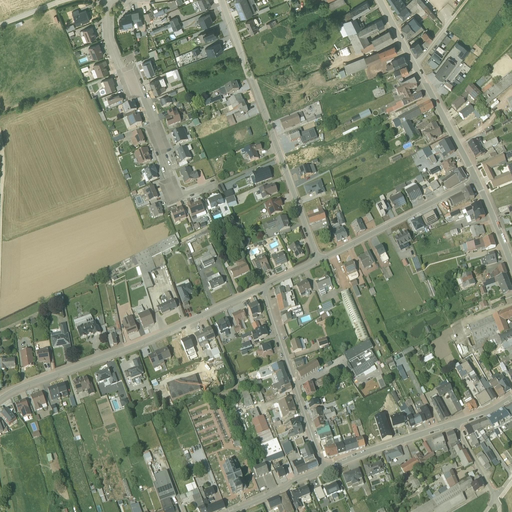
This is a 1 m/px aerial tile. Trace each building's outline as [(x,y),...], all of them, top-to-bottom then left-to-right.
[(149,10),(143,12),(146,18),(171,8),(178,5),(175,0),(170,0),(168,1),(170,6),(165,8),(165,7),(163,7),(158,9),(157,7),(153,9),(152,6),(149,8),(149,10)] [(209,0),(196,0),(200,9),(202,8),(202,9),(211,4),(209,0)] [(345,2),(344,0),(329,0),(327,1),(330,8),(345,2)] [(370,6),(366,0),(365,0),(349,10),(343,14),(346,19),(342,21),(341,20),(337,22),(343,35),(360,27),(355,15),(370,6)] [(390,0),(397,10),(405,3),(403,0),(390,0)] [(409,0),(397,12),(401,16),(403,16),(417,4),(420,8),(417,10),(421,15),(426,11),(427,12),(430,8),(422,0),(409,0)] [(242,16),(255,10),(252,1),(237,7),(240,14),(241,13),(242,16)] [(270,7),(268,4),(257,9),(259,12),(270,7)] [(77,23),(90,18),(86,8),(79,11),(78,8),(72,10),(77,23)] [(426,11),(420,17),(421,19),(424,17),(428,14),(430,17),(431,16),(433,18),(436,16),(434,14),(434,13),(430,8),(427,12),(426,11)] [(138,9),(131,11),(133,20),(136,19),(138,25),(143,24),(141,13),(139,13),(138,9)] [(119,22),(120,26),(121,28),(134,26),(131,11),(125,13),(125,14),(121,15),(122,18),(119,18),(120,22),(119,22)] [(198,17),(202,25),(213,20),(210,12),(198,17)] [(181,25),(177,15),(169,19),(174,29),(181,25)] [(245,21),(250,31),(259,28),(257,24),(258,23),(259,21),(256,16),(255,16),(254,16),(245,21)] [(403,31),(409,25),(412,23),(413,24),(417,20),(413,16),(404,23),(401,26),(403,31)] [(347,33),(352,43),(368,37),(366,34),(371,32),(371,33),(380,28),(379,27),(384,24),(381,17),(347,33)] [(277,21),(275,18),(266,22),(268,26),(274,23),(277,21)] [(413,24),(412,23),(403,31),(406,36),(410,32),(413,35),(423,27),(417,20),(413,24)] [(84,41),(97,36),(92,24),(82,28),(84,33),(81,34),(84,41)] [(209,29),(199,33),(202,41),(217,35),(216,31),(214,26),(208,28),(209,29)] [(370,41),(368,37),(352,43),(356,52),(362,49),(363,51),(372,46),(373,48),(375,47),(376,49),(394,39),(393,37),(389,29),(371,38),(372,40),(370,41)] [(432,38),(426,30),(422,33),(426,38),(420,44),(418,40),(415,41),(410,45),(415,54),(416,54),(432,38)] [(448,35),(446,33),(442,39),(446,42),(453,33),(451,31),(448,35)] [(469,49),(457,40),(455,44),(461,48),(457,53),(463,57),(469,49)] [(99,41),(88,46),(93,57),(104,53),(99,41)] [(220,41),(205,46),(208,55),(223,49),(220,41)] [(347,72),(397,51),(394,43),(344,64),(347,72)] [(444,54),(446,50),(438,44),(430,54),(431,55),(427,60),(431,62),(430,64),(433,66),(443,53),(444,54)] [(396,57),(399,65),(407,62),(403,54),(396,57)] [(455,63),(456,61),(449,56),(447,57),(435,73),(443,79),(455,63)] [(386,63),(389,70),(399,65),(396,57),(392,59),(390,60),(390,62),(388,63),(388,62),(386,63)] [(107,62),(106,58),(93,63),(94,67),(91,68),(94,75),(97,74),(98,75),(108,70),(106,63),(107,62)] [(142,62),(147,74),(155,71),(150,58),(142,62)] [(409,71),(405,63),(393,68),(395,73),(393,73),(394,76),(396,76),(397,76),(409,71)] [(172,68),(166,70),(167,74),(173,72),(175,76),(177,75),(178,78),(181,77),(177,66),(172,68)] [(338,69),(340,76),(346,73),(344,67),(338,69)] [(460,81),(464,76),(459,72),(455,76),(448,85),(447,84),(444,88),(450,94),(461,81),(460,81)] [(417,81),(414,74),(413,74),(401,80),(401,81),(397,83),(397,84),(396,85),(399,90),(417,81)] [(511,74),(491,90),(482,96),(481,97),(479,99),(486,108),(511,86),(511,74)] [(112,75),(103,78),(103,79),(101,80),(102,84),(105,83),(108,90),(116,87),(114,82),(115,81),(112,75)] [(162,76),(149,81),(154,92),(166,87),(164,83),(162,76)] [(408,93),(417,89),(414,83),(399,90),(392,94),(393,96),(396,94),(398,98),(402,96),(403,98),(409,96),(408,93)] [(236,86),(220,92),(222,98),(226,97),(227,98),(239,93),(236,86)] [(479,99),(481,97),(472,87),(465,95),(451,108),(456,113),(464,105),(463,103),(468,98),(473,104),(478,100),(479,99)] [(488,87),(480,93),(482,96),(491,90),(488,87)] [(385,96),(382,89),(372,94),(375,101),(385,96)] [(109,109),(123,103),(119,92),(104,98),(105,98),(103,99),(105,105),(103,106),(105,110),(109,109)] [(169,94),(156,99),(158,104),(160,103),(161,106),(160,106),(162,111),(176,105),(173,98),(171,99),(169,94)] [(422,100),(419,95),(412,98),(411,99),(409,96),(403,98),(404,102),(404,101),(400,102),(401,104),(395,106),(396,108),(386,113),(388,117),(422,100)] [(228,110),(229,114),(245,108),(244,104),(243,104),(241,98),(228,103),(231,109),(228,110)] [(205,104),(206,109),(222,103),(220,99),(211,102),(211,101),(205,104)] [(486,108),(479,99),(478,100),(479,102),(478,103),(479,104),(478,104),(483,110),(485,109),(486,108)] [(429,104),(417,110),(421,117),(433,111),(429,104)] [(123,118),(124,121),(136,116),(135,114),(137,113),(134,105),(122,110),(125,117),(123,118)] [(469,107),(458,116),(464,122),(472,115),(478,122),(480,120),(475,113),(474,114),(469,107)] [(234,117),(235,121),(244,117),(244,116),(247,115),(245,108),(237,111),(239,114),(234,117)] [(401,128),(421,117),(417,110),(406,115),(397,120),(397,121),(392,123),(395,131),(401,128)] [(181,125),(176,112),(167,115),(169,119),(165,120),(168,129),(181,125)] [(371,117),(368,112),(358,116),(358,117),(351,120),(353,125),(360,121),(361,121),(371,117)] [(280,124),(283,132),(284,132),(305,123),(302,114),(297,116),(280,123),(280,124)] [(490,119),(487,115),(480,120),(483,124),(490,119)] [(130,131),(142,126),(139,118),(137,119),(136,116),(127,120),(123,122),(127,131),(130,130),(130,131)] [(306,122),(307,126),(321,120),(320,117),(316,118),(315,118),(314,118),(306,122)] [(232,118),(226,120),(230,129),(236,126),(232,118)] [(438,123),(436,119),(427,123),(426,123),(426,124),(419,127),(414,131),(413,131),(409,124),(401,128),(410,144),(421,139),(417,132),(438,123)] [(505,121),(500,124),(502,128),(511,123),(511,120),(507,123),(505,121)] [(437,128),(435,124),(426,129),(427,131),(422,134),(427,145),(428,145),(435,141),(435,140),(441,136),(437,128)] [(358,131),(357,129),(355,130),(342,136),(343,138),(356,132),(358,131)] [(493,133),(490,129),(483,133),(486,137),(493,133)] [(183,131),(171,136),(176,148),(188,143),(191,142),(190,139),(187,140),(183,131)] [(288,137),(291,144),(301,140),(303,146),(317,140),(313,131),(302,135),(300,131),(297,132),(292,133),(293,135),(288,137)] [(131,142),(134,150),(145,145),(141,133),(132,137),(133,141),(131,142)] [(479,140),(467,147),(471,154),(483,148),(479,140)] [(498,146),(496,141),(471,154),(474,160),(480,157),(480,159),(485,156),(484,153),(486,152),(498,146)] [(426,161),(451,148),(448,142),(438,147),(434,149),(435,151),(434,152),(431,153),(428,149),(422,152),(426,161)] [(262,152),(260,147),(243,152),(247,161),(249,160),(251,165),(258,162),(256,155),(262,152)] [(446,158),(454,154),(451,148),(443,152),(445,156),(437,159),(439,162),(442,161),(441,160),(442,159),(443,160),(446,158)] [(190,162),(191,162),(188,154),(192,153),(190,149),(187,150),(186,150),(177,154),(179,159),(178,160),(179,162),(176,163),(177,167),(178,167),(180,171),(188,167),(187,165),(191,164),(190,162)] [(151,159),(147,150),(134,155),(139,168),(151,164),(149,159),(151,159)] [(422,162),(426,160),(422,152),(407,159),(409,162),(419,157),(422,162)] [(511,169),(508,162),(507,162),(506,162),(502,156),(490,162),(490,161),(481,166),(480,166),(493,190),(511,183),(511,169)] [(428,160),(432,167),(436,164),(433,158),(428,160)] [(454,164),(453,165),(451,161),(440,167),(445,176),(455,170),(454,167),(455,166),(454,164)] [(304,180),(313,176),(310,168),(309,168),(309,169),(305,170),(299,172),(300,176),(299,176),(299,177),(300,180),(301,181),(303,180),(303,181),(304,180)] [(158,176),(154,169),(141,174),(146,186),(158,181),(156,177),(158,176)] [(437,169),(427,174),(430,178),(431,177),(432,178),(440,174),(437,169)] [(182,182),(184,186),(194,183),(199,181),(196,174),(192,176),(190,170),(180,174),(182,179),(183,182),(182,182)] [(272,181),(268,170),(261,173),(260,172),(252,175),(254,179),(251,180),(253,188),(256,186),(256,187),(272,181)] [(466,181),(460,171),(453,175),(459,185),(466,181)] [(441,183),(446,191),(449,189),(448,188),(449,186),(452,189),(459,185),(453,175),(441,183)] [(418,185),(423,183),(420,177),(415,180),(418,185)] [(320,182),(304,188),(304,189),(307,197),(314,195),(316,198),(325,195),(320,182)] [(436,183),(429,187),(433,193),(439,189),(436,183)] [(415,187),(414,186),(413,186),(411,187),(412,189),(404,193),(411,205),(422,199),(416,187),(415,187)] [(256,199),(258,203),(262,202),(270,199),(270,198),(278,196),(274,187),(270,188),(270,187),(266,189),(258,192),(261,198),(256,199)] [(158,200),(153,189),(142,193),(147,205),(158,200)] [(474,200),(469,190),(460,194),(461,195),(449,201),(449,202),(447,203),(451,210),(453,209),(465,204),(465,205),(474,200)] [(223,195),(225,202),(234,198),(231,192),(223,195)] [(400,196),(389,201),(395,212),(405,207),(400,196)] [(207,203),(211,213),(224,208),(220,198),(218,198),(217,198),(215,198),(214,198),(212,197),(211,199),(210,200),(210,201),(208,202),(207,203)] [(237,208),(234,198),(225,202),(227,207),(229,211),(237,208)] [(282,209),(280,201),(265,207),(269,219),(281,215),(280,210),(282,209)] [(193,222),(206,217),(205,213),(204,213),(200,203),(192,206),(192,205),(187,207),(193,222)] [(383,205),(376,208),(381,219),(385,217),(383,214),(386,212),(383,205)] [(160,206),(149,210),(152,217),(153,216),(155,221),(163,217),(162,213),(163,213),(160,206)] [(479,206),(465,211),(465,212),(462,213),(464,220),(467,218),(482,213),(479,206)] [(326,222),(321,208),(317,209),(318,212),(308,215),(309,219),(307,219),(309,226),(326,222)] [(186,220),(181,209),(175,211),(175,212),(171,214),(175,226),(179,224),(179,223),(180,223),(186,220)] [(223,213),(224,216),(222,216),(223,220),(231,217),(228,211),(223,213)] [(469,218),(471,225),(480,222),(479,221),(484,219),(482,213),(469,218)] [(422,220),(426,228),(437,223),(432,214),(422,220)] [(342,215),(336,216),(339,227),(345,225),(342,215)] [(286,218),(262,227),(265,233),(268,232),(276,229),(278,235),(290,230),(286,218)] [(426,228),(422,220),(411,225),(416,235),(424,230),(424,229),(426,228)] [(360,222),(351,226),(356,237),(365,232),(360,222)] [(333,236),(337,244),(347,239),(342,228),(340,229),(340,228),(333,231),(334,235),(333,236)] [(477,230),(477,228),(470,231),(469,228),(464,230),(465,232),(469,231),(472,239),(470,239),(470,241),(465,243),(462,244),(463,247),(474,244),(473,241),(479,240),(479,238),(485,236),(482,228),(477,230)] [(210,236),(208,232),(185,244),(189,251),(191,256),(194,255),(192,251),(190,246),(196,243),(210,236)] [(444,236),(445,240),(457,236),(459,235),(458,232),(444,236)] [(411,243),(406,234),(394,241),(401,253),(409,249),(407,246),(411,243)] [(162,255),(170,251),(179,247),(177,242),(174,238),(106,272),(110,281),(111,281),(128,272),(132,270),(138,267),(161,255),(162,255)] [(485,252),(495,249),(492,239),(483,242),(483,241),(459,248),(460,252),(463,252),(464,255),(468,254),(477,252),(484,250),(485,252)] [(296,260),(303,257),(301,251),(300,251),(297,245),(288,249),(291,254),(292,253),(296,260)] [(217,259),(211,248),(206,250),(208,253),(207,255),(203,257),(204,261),(200,262),(204,270),(215,266),(212,261),(217,259)] [(381,248),(375,251),(379,260),(380,260),(382,265),(383,264),(383,265),(388,262),(381,248)] [(283,266),(287,265),(282,254),(275,258),(274,256),(270,258),(276,269),(280,267),(281,268),(283,266)] [(365,270),(367,273),(371,270),(372,270),(370,268),(375,265),(369,254),(368,254),(358,260),(364,271),(365,270)] [(487,268),(496,265),(493,254),(488,256),(489,259),(485,260),(487,268)] [(161,255),(138,267),(139,269),(142,277),(142,279),(146,291),(153,289),(148,276),(155,272),(166,267),(161,255)] [(254,259),(250,260),(251,264),(254,270),(256,269),(258,273),(262,271),(265,276),(271,273),(264,258),(255,262),(254,259)] [(415,272),(416,275),(422,273),(417,259),(411,261),(415,272)] [(230,273),(234,281),(250,274),(246,266),(245,266),(244,263),(237,266),(238,269),(230,273)] [(346,266),(343,268),(352,290),(353,290),(357,299),(360,298),(356,288),(358,287),(355,281),(357,280),(358,280),(358,279),(358,277),(357,275),(357,274),(352,263),(346,265),(346,266)] [(489,277),(490,282),(507,276),(504,267),(497,269),(491,275),(492,276),(489,277)] [(388,270),(382,273),(386,280),(392,277),(388,270)] [(456,281),(460,293),(468,290),(475,287),(470,275),(456,281)] [(208,285),(212,293),(224,287),(220,279),(218,276),(207,281),(208,284),(208,285)] [(502,298),(511,294),(511,291),(506,276),(481,285),(483,289),(497,285),(502,298)] [(333,291),(328,279),(315,284),(318,293),(321,299),(326,296),(325,295),(326,295),(327,293),(329,292),(330,293),(332,292),(333,291)] [(431,281),(427,283),(434,301),(438,300),(431,281)] [(177,290),(183,307),(184,306),(185,309),(189,307),(188,305),(190,304),(187,298),(194,295),(190,285),(189,285),(188,282),(176,287),(177,290)] [(311,292),(306,282),(300,284),(301,285),(296,288),(301,299),(305,297),(306,298),(307,299),(309,298),(310,296),(309,294),(311,293),(311,292)] [(292,294),(290,294),(286,283),(281,286),(283,292),(275,294),(276,300),(293,295),(292,294)] [(350,297),(348,293),(339,297),(359,345),(370,340),(351,297),(350,297)] [(172,303),(169,296),(167,295),(164,296),(166,300),(160,303),(162,307),(156,310),(158,315),(160,314),(161,316),(162,317),(170,314),(170,315),(173,313),(173,312),(177,310),(173,302),(172,303)] [(276,300),(280,313),(286,311),(291,309),(291,311),(297,309),(293,295),(276,300)] [(61,296),(54,297),(55,304),(62,303),(61,296)] [(446,296),(440,299),(442,304),(446,302),(447,303),(449,302),(447,298),(446,296)] [(333,310),(330,304),(321,308),(324,315),(333,310)] [(257,306),(248,310),(253,320),(257,318),(257,316),(261,314),(257,306)] [(297,309),(291,311),(292,314),(293,315),(295,315),(296,320),(303,317),(300,308),(297,309)] [(511,331),(511,309),(500,314),(500,315),(468,328),(475,347),(475,348),(471,350),(474,355),(484,349),(484,348),(485,346),(487,343),(511,331)] [(286,311),(280,313),(283,325),(296,321),(295,315),(293,315),(292,314),(291,314),(291,316),(287,317),(286,311)] [(154,327),(148,312),(138,317),(144,331),(154,327)] [(234,329),(236,334),(246,329),(243,323),(247,321),(243,313),(239,315),(238,314),(232,317),(236,327),(234,329)] [(323,322),(330,318),(327,314),(320,318),(323,322)] [(32,320),(29,321),(31,327),(36,325),(34,321),(43,317),(44,316),(44,315),(32,320)] [(122,336),(120,329),(117,316),(114,317),(116,329),(111,331),(112,332),(109,332),(108,333),(109,337),(111,337),(111,338),(108,339),(110,349),(117,347),(115,341),(117,340),(116,338),(122,336)] [(94,338),(101,336),(98,329),(97,329),(95,325),(94,325),(92,319),(85,322),(86,323),(75,327),(81,341),(87,339),(87,338),(93,336),(94,338)] [(138,333),(132,319),(123,323),(123,324),(122,325),(127,338),(138,333)] [(227,320),(215,325),(220,335),(221,336),(224,334),(224,333),(231,330),(227,320)] [(60,326),(61,334),(51,336),(54,350),(64,348),(65,355),(71,354),(65,325),(60,326)] [(253,341),(267,336),(264,328),(251,332),(241,336),(243,340),(250,337),(249,336),(252,334),(253,336),(252,337),(253,341)] [(208,346),(211,344),(211,343),(215,341),(210,330),(202,334),(208,346)] [(511,340),(511,331),(487,343),(492,351),(502,346),(506,345),(507,344),(506,343),(511,340)] [(202,334),(194,338),(200,350),(205,348),(207,352),(210,350),(202,334)] [(188,359),(196,356),(189,340),(181,344),(188,359)] [(328,346),(326,340),(317,342),(319,349),(328,346)] [(305,351),(302,341),(290,344),(292,350),(291,350),(293,355),(305,351)] [(352,373),(356,379),(363,375),(365,378),(376,372),(373,367),(377,364),(375,360),(371,352),(373,350),(368,343),(343,357),(347,364),(347,365),(347,368),(348,370),(349,372),(351,373),(352,373)] [(263,358),(273,355),(269,344),(261,346),(261,347),(258,348),(259,350),(257,351),(256,352),(257,355),(258,356),(259,357),(262,356),(263,358)] [(240,350),(242,356),(247,354),(246,352),(252,350),(251,346),(240,350)] [(504,358),(505,358),(504,356),(502,357),(502,356),(497,359),(500,366),(502,365),(503,367),(511,360),(511,349),(511,348),(504,352),(507,357),(508,357),(509,358),(507,359),(505,360),(504,358)] [(217,349),(210,352),(213,357),(220,354),(217,349)] [(44,352),(37,354),(39,366),(43,365),(43,367),(50,366),(48,350),(44,351),(44,352)] [(171,361),(166,350),(166,351),(159,354),(164,364),(171,361)] [(23,371),(35,369),(32,352),(21,354),(23,371)] [(208,361),(213,358),(210,352),(205,355),(208,361)] [(154,371),(165,366),(159,354),(148,359),(154,371)] [(433,360),(431,356),(421,361),(422,364),(421,365),(422,368),(424,367),(424,366),(433,360)] [(16,370),(15,361),(6,362),(0,362),(0,367),(1,373),(6,372),(6,371),(16,370)] [(134,381),(137,388),(142,386),(141,383),(143,382),(141,377),(143,376),(142,372),(143,372),(139,361),(133,364),(135,370),(135,371),(128,374),(124,376),(127,382),(130,380),(131,383),(134,381)] [(293,364),(297,375),(305,370),(302,361),(293,364)] [(301,381),(323,367),(319,361),(305,370),(297,375),(301,381)] [(256,374),(258,380),(284,371),(282,364),(271,368),(258,373),(256,374)] [(458,366),(454,369),(462,382),(467,378),(479,397),(474,400),(480,409),(481,410),(491,404),(479,384),(473,375),(469,369),(466,365),(460,369),(459,369),(458,366)] [(273,384),(273,385),(287,380),(284,371),(275,374),(273,375),(276,383),(273,384)] [(407,381),(403,372),(399,374),(403,383),(407,381)] [(95,377),(98,386),(104,384),(105,389),(110,387),(111,388),(118,385),(114,376),(110,377),(108,373),(95,377)] [(498,376),(491,379),(493,382),(494,381),(504,396),(510,392),(507,386),(508,385),(507,382),(505,383),(501,377),(499,378),(498,376)] [(167,387),(172,401),(200,391),(195,377),(167,387)] [(325,387),(331,384),(327,377),(316,383),(316,384),(302,389),(303,394),(305,394),(306,399),(316,397),(314,390),(316,389),(316,390),(318,390),(325,387)] [(87,379),(73,384),(78,397),(83,395),(83,394),(86,392),(87,392),(89,398),(95,396),(91,385),(89,386),(87,379)] [(272,386),(274,390),(276,389),(277,391),(289,386),(287,380),(272,386)] [(494,402),(496,401),(490,392),(492,391),(488,385),(486,385),(484,381),(479,384),(491,404),(494,402)] [(492,382),(488,385),(492,391),(494,390),(494,391),(494,392),(499,400),(504,397),(494,381),(493,382),(492,382)] [(447,396),(457,415),(462,413),(446,383),(440,387),(439,388),(440,390),(435,392),(439,400),(447,396)] [(65,386),(57,389),(59,397),(62,396),(64,400),(69,399),(65,386)] [(291,392),(290,387),(289,386),(277,391),(277,393),(276,393),(277,394),(276,395),(277,398),(279,397),(279,396),(291,392)] [(48,392),(52,403),(60,401),(57,389),(48,392)] [(246,409),(253,405),(247,389),(239,392),(246,409)] [(46,406),(42,394),(31,398),(36,413),(43,411),(47,409),(46,406)] [(476,411),(467,394),(464,395),(467,401),(464,403),(466,406),(465,407),(467,411),(467,410),(469,414),(473,412),(476,411)] [(441,424),(449,420),(439,401),(438,401),(436,397),(430,401),(432,404),(431,405),(441,424)] [(282,418),(296,414),(291,399),(290,399),(277,403),(278,404),(273,405),(273,406),(275,409),(278,408),(279,412),(280,412),(282,418)] [(123,402),(120,404),(122,410),(129,408),(126,401),(123,402)] [(308,406),(309,412),(323,407),(321,401),(308,406)] [(19,405),(15,406),(19,414),(21,414),(23,420),(31,417),(25,402),(19,404),(19,405)] [(410,408),(412,407),(413,407),(411,402),(404,405),(415,428),(422,425),(418,417),(415,418),(413,416),(413,415),(411,411),(411,410),(411,409),(410,409),(410,408)] [(407,412),(404,405),(402,406),(398,408),(401,414),(407,412)] [(511,405),(503,411),(505,415),(509,419),(511,417),(511,405)] [(15,415),(12,407),(1,416),(9,427),(16,422),(13,417),(15,415)] [(416,413),(422,425),(431,421),(426,407),(419,410),(420,412),(416,413)] [(269,430),(263,416),(259,417),(256,408),(247,412),(256,435),(269,430)] [(310,414),(313,421),(318,420),(318,421),(335,414),(333,411),(327,413),(327,412),(322,414),(321,411),(310,414)] [(503,413),(499,415),(505,426),(511,422),(509,419),(505,415),(503,411),(502,412),(503,413)] [(410,430),(413,430),(415,428),(407,412),(404,413),(405,415),(406,419),(406,420),(408,424),(407,424),(410,430)] [(492,417),(491,418),(497,430),(505,426),(498,414),(496,415),(497,416),(493,418),(492,417)] [(314,424),(316,432),(328,427),(327,425),(328,424),(327,422),(336,418),(335,415),(317,421),(318,423),(314,424)] [(405,436),(409,435),(405,424),(404,424),(400,416),(385,422),(377,425),(383,443),(392,440),(390,430),(392,430),(402,426),(403,428),(402,428),(405,436)] [(298,419),(284,424),(285,429),(291,427),(292,430),(300,427),(298,419)] [(491,419),(486,422),(486,421),(485,421),(496,438),(499,436),(496,431),(497,430),(491,419)] [(488,441),(491,445),(494,443),(500,451),(503,448),(485,421),(481,423),(484,426),(492,436),(487,440),(488,441)] [(361,428),(359,422),(350,424),(358,451),(365,449),(362,440),(360,440),(356,429),(361,428)] [(481,423),(477,425),(487,440),(492,436),(484,426),(481,423)] [(477,425),(469,428),(473,435),(477,434),(478,436),(480,440),(481,439),(484,443),(488,441),(477,425)] [(287,435),(289,440),(303,435),(300,427),(292,430),(293,433),(292,433),(292,432),(289,433),(289,434),(287,435)] [(316,432),(319,439),(330,435),(328,427),(316,432)] [(470,445),(472,448),(478,445),(469,428),(468,428),(465,430),(464,431),(471,445),(470,445)] [(276,439),(274,440),(269,430),(256,435),(271,472),(274,471),(274,473),(276,475),(277,475),(279,479),(288,475),(287,473),(286,470),(284,470),(283,468),(282,468),(279,469),(279,468),(280,468),(278,464),(273,466),(274,467),(273,467),(270,462),(272,461),(273,462),(284,457),(282,452),(281,452),(276,439)] [(453,435),(453,434),(446,437),(451,451),(453,450),(459,463),(441,471),(443,475),(444,475),(462,468),(463,471),(464,471),(472,465),(465,452),(463,448),(460,449),(457,444),(455,440),(453,435)] [(330,435),(319,439),(320,443),(326,441),(327,444),(329,443),(329,445),(326,446),(326,447),(323,448),(324,451),(335,448),(330,435)] [(341,457),(345,455),(340,438),(339,438),(332,440),(337,457),(341,457)] [(358,451),(354,438),(348,440),(344,441),(345,444),(342,445),(345,455),(352,453),(358,451)] [(444,455),(448,453),(441,438),(426,444),(433,455),(443,451),(444,455)] [(302,440),(294,442),(296,449),(304,446),(302,440)] [(282,447),(286,457),(293,454),(290,444),(282,447)] [(433,455),(426,444),(423,446),(428,456),(426,457),(427,458),(424,461),(419,456),(414,459),(419,467),(424,464),(434,458),(433,455)] [(302,458),(308,473),(318,469),(315,462),(313,459),(314,459),(309,448),(303,450),(306,456),(302,458)] [(328,461),(338,458),(335,448),(324,451),(327,460),(328,461)] [(403,458),(399,450),(384,455),(387,466),(392,464),(391,462),(403,458)] [(151,458),(149,451),(143,454),(147,464),(153,462),(152,461),(153,460),(152,458),(151,458)] [(495,461),(490,453),(485,456),(490,464),(495,461)] [(483,457),(481,454),(476,457),(478,461),(478,462),(483,469),(485,472),(490,469),(488,465),(489,465),(484,457),(483,457)] [(265,457),(264,457),(264,455),(260,457),(261,458),(260,458),(263,465),(253,469),(253,470),(251,471),(254,480),(257,479),(268,474),(271,473),(265,457)] [(308,473),(302,458),(301,458),(302,460),(292,464),(297,477),(308,473)] [(225,466),(222,467),(226,477),(228,484),(229,484),(231,489),(230,489),(232,494),(236,493),(242,491),(242,490),(246,489),(244,484),(242,479),(239,472),(235,462),(232,463),(231,462),(225,464),(225,466)] [(400,469),(404,476),(414,470),(411,462),(400,469)] [(363,468),(368,480),(384,474),(381,464),(369,468),(369,466),(363,468)] [(170,499),(176,496),(166,471),(153,476),(156,483),(153,484),(160,503),(170,499)] [(362,481),(358,471),(351,473),(352,475),(351,475),(356,489),(363,487),(361,481),(362,481)] [(458,486),(452,473),(441,478),(445,488),(437,493),(437,494),(434,496),(432,497),(429,492),(425,494),(430,503),(458,486)] [(468,476),(472,482),(476,480),(472,473),(468,476)] [(349,474),(342,476),(342,477),(343,476),(348,490),(352,489),(352,491),(356,489),(351,475),(350,476),(349,474)] [(409,479),(406,475),(400,479),(402,483),(409,479)] [(410,481),(415,490),(421,487),(416,478),(410,481)] [(122,481),(128,498),(132,497),(126,479),(122,481)] [(483,490),(484,489),(480,482),(471,487),(471,486),(472,485),(469,480),(451,490),(415,511),(449,511),(465,502),(462,495),(471,490),(474,495),(482,491),(483,490)] [(180,496),(184,506),(191,504),(194,511),(198,510),(198,511),(205,511),(194,483),(185,486),(187,491),(184,492),(185,493),(180,496)] [(327,500),(342,493),(340,488),(337,489),(335,486),(324,491),(327,500)] [(205,499),(215,495),(212,487),(203,491),(201,488),(197,489),(202,501),(206,500),(205,499)] [(307,490),(306,489),(298,492),(303,504),(311,501),(309,498),(310,498),(308,493),(310,493),(308,489),(307,490)] [(301,501),(298,492),(291,496),(293,500),(291,501),(294,506),(291,507),(292,511),(296,511),(297,511),(302,510),(300,505),(299,505),(298,503),(301,501)] [(278,498),(284,511),(292,511),(291,507),(286,494),(278,498)] [(283,511),(278,498),(267,502),(271,511),(273,510),(274,511),(278,510),(278,511),(283,511)] [(147,511),(148,511),(146,511),(141,511),(138,504),(133,500),(132,499),(128,500),(132,511),(147,511)] [(163,511),(178,511),(176,506),(173,507),(170,500),(170,499),(160,503),(163,511)] [(206,511),(216,511),(225,509),(222,501),(209,506),(206,500),(202,501),(206,511)]
